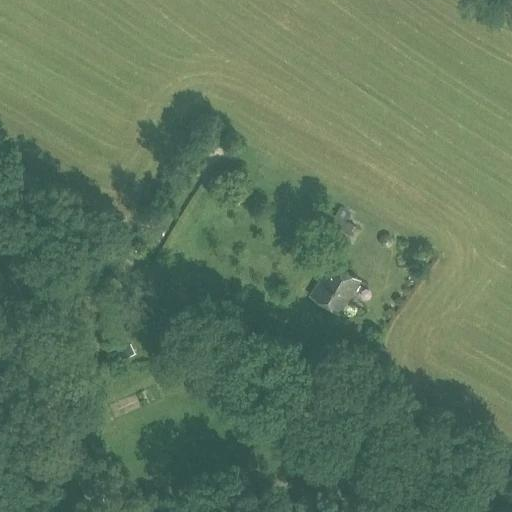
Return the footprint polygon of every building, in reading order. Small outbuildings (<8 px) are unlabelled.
[(229,198),(239,204),(248,190),(238,184),(229,198)] [(325,232),(346,245),(358,226),(348,220),(351,214),(340,207),(337,213),(325,232)] [(284,230),(290,221),(282,216),(276,225),(284,230)] [(310,295),(340,313),(360,280),(331,262),(310,295)] [(117,351),(122,359),(135,352),(131,343),(117,351)]
